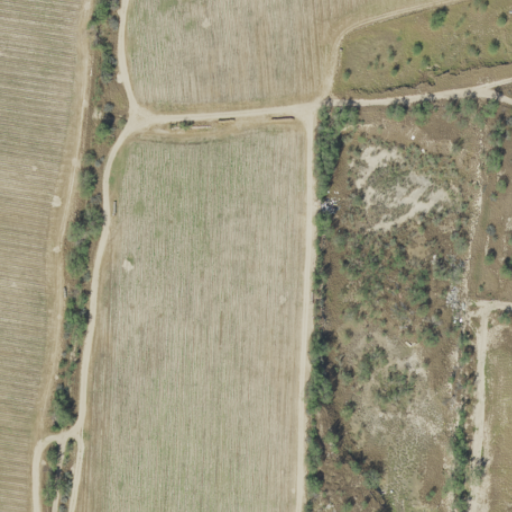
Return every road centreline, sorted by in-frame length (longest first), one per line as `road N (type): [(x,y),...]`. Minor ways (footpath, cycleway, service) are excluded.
road 1 (track): [(51,511),(111,88)]
road 2 (track): [(511,102),(405,88),(111,88)]
road 3 (track): [(484,511),(500,216),(511,185)]
road 4 (track): [(195,0),(301,88)]
